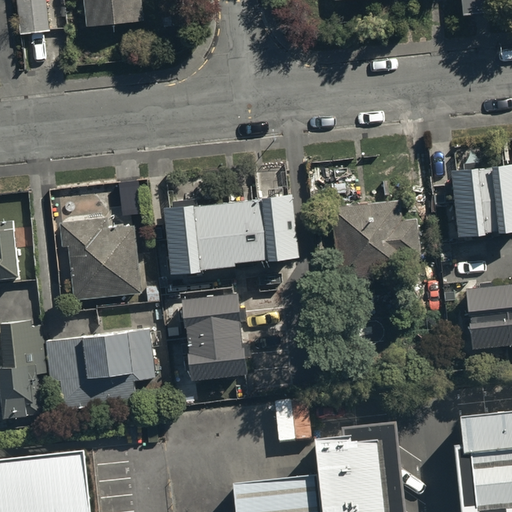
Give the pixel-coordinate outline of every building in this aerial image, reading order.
[(51,24),(48,0),(18,0),(22,27),(51,24)] [(142,0),(84,0),(86,23),(144,17),(142,0)] [(511,125),(451,131),(460,233),(511,228),(511,125)] [(291,181),(163,197),(172,267),(300,251),(291,181)] [(401,192),(332,199),(339,272),(408,265),(407,249),(422,247),(418,211),(403,212),(401,192)] [(138,207),(60,216),(63,242),(70,241),(76,296),(147,288),(138,207)] [(0,272),(19,271),(14,216),(0,217),(0,272)] [(511,272),(466,278),(473,341),(511,336),(511,272)] [(239,281),(183,288),(193,373),(250,366),(239,281)] [(32,311),(2,313),(5,353),(0,353),(0,381),(2,411),(43,408),(40,369),(48,369),(45,319),(32,320),(32,311)] [(153,324),(47,336),(51,374),(64,373),(68,403),(137,396),(135,372),(157,369),(153,324)] [(511,511),(511,419),(449,425),(456,511),(511,511)] [(396,511),(388,428),(315,435),(322,511),(396,511)] [(85,511),(81,459),(0,467),(0,511),(85,511)] [(316,511),(313,477),(231,484),(233,511),(316,511)]
